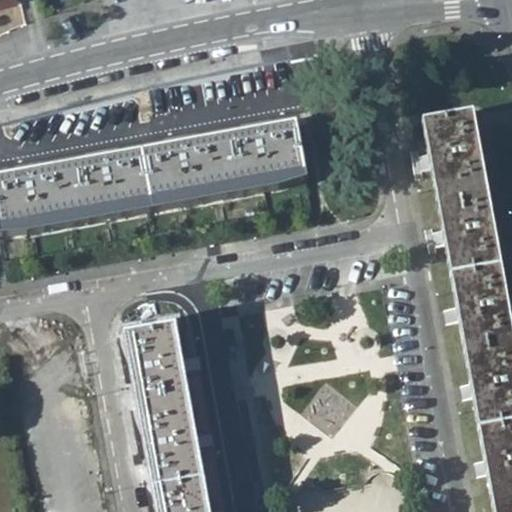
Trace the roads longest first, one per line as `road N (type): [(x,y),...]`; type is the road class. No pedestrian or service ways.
road 1 (residential): [(0,83),(248,22),(364,6)]
road 2 (residential): [(459,511),(407,240)]
road 3 (residential): [(407,240),(364,6)]
road 4 (residential): [(192,279),(235,511)]
road 5 (residential): [(192,279),(407,240)]
road 6 (residential): [(130,511),(90,298)]
